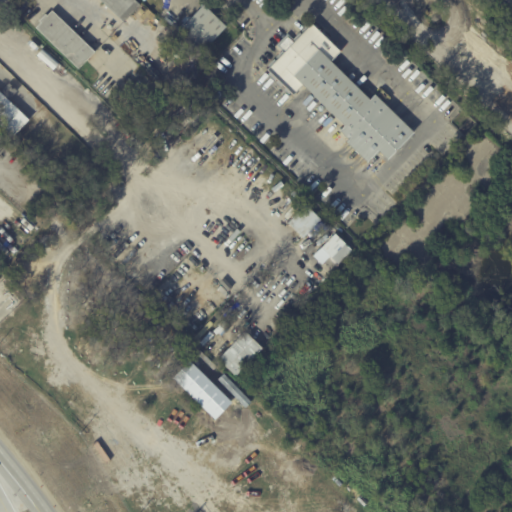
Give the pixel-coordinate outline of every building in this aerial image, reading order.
[(135,0),(152,16),(144,25),(130,11),(122,19),(102,0),(135,0)] [(205,6),(226,26),(198,55),(176,34),(204,4),(205,6)] [(93,49),(95,51),(78,68),(37,27),(41,22),(39,20),(45,13),(47,15),(52,9),(93,49)] [(328,39),(341,51),(331,62),(370,99),(375,95),(414,132),(387,160),(378,152),(368,163),(347,142),(349,140),(340,131),(345,126),(302,85),(293,95),(267,70),(285,51),(279,45),(290,33),(296,39),(311,23),(328,39)] [(25,115),(29,119),(13,136),(0,123),(0,91),(1,92),(10,82),(18,89),(9,100),(25,115)] [(0,133),(8,141),(0,149),(0,133)] [(351,249),(334,232),(320,247),(337,263),(351,249)] [(262,347),(244,330),(217,358),(235,375),(262,347)]
